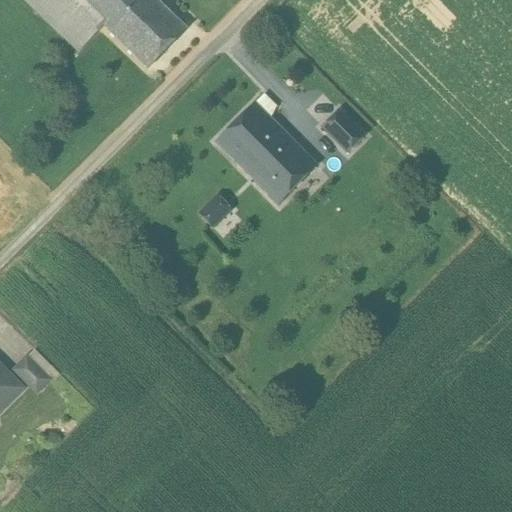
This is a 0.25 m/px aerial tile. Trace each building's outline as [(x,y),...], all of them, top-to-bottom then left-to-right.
[(24,0),(78,52),(104,26),(129,0),(24,0)] [(129,0),(104,26),(148,70),(186,30),(155,0),(129,0)] [(283,132),(255,104),(217,143),(244,170),(283,132)] [(365,135),(339,111),(322,128),(348,153),(365,135)] [(283,132),(244,170),(279,205),(318,167),(283,132)] [(217,199),(200,215),(213,228),(230,212),(217,199)] [(52,368),(35,351),(27,358),(44,375),(52,368)] [(27,358),(15,371),(37,393),(50,381),(44,375),(27,358)] [(0,375),(0,374),(0,410),(21,389),(3,371),(0,375)]
